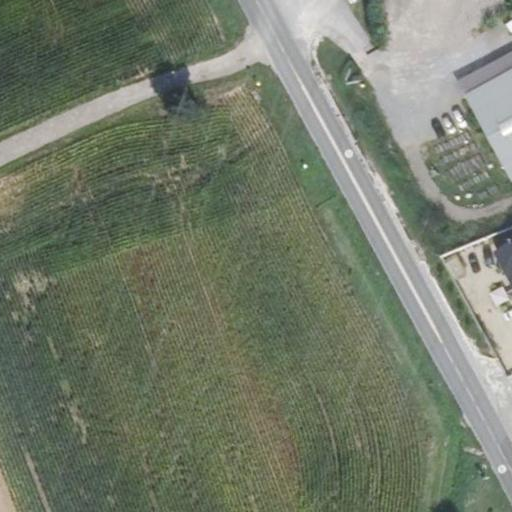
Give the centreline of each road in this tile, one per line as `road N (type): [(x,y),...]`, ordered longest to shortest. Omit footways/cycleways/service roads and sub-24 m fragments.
road 1 (secondary): [(254,0),(511,471)]
road 2 (track): [(0,155),(154,85),(232,62),(271,32)]
